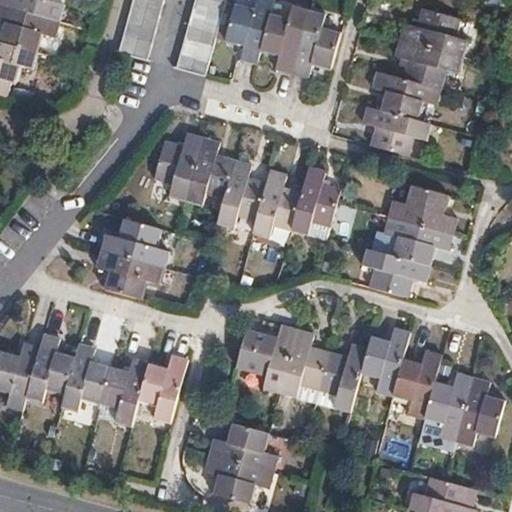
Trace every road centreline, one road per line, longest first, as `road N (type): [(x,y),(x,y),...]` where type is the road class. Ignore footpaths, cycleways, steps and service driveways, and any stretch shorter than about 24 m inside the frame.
road 1 (residential): [(18,272),(171,87),(195,86),(314,120),(327,116),(357,0)]
road 2 (residential): [(206,329),(213,331),(219,309),(246,311),(317,286),(457,320)]
road 3 (residential): [(18,272),(40,287),(206,329)]
road 4 (residential): [(166,492),(206,329)]
road 5 (residential): [(457,320),(484,217),(511,184)]
